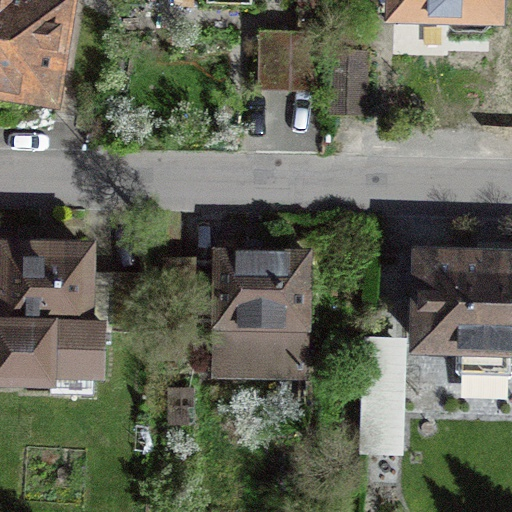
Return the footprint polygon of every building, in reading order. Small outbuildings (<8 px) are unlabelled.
[(0,0),(0,85),(47,91),(61,3),(40,0),(0,0)] [(394,0),(394,14),(448,15),(448,26),(453,32),(485,32),(490,26),(491,16),(495,16),(495,0),(394,0)] [(324,32),(259,31),(257,90),(323,92),(324,32)] [(363,113),(365,53),(332,52),(330,113),(363,113)] [(0,321),(0,379),(51,381),(51,373),(102,375),(103,331),(140,332),(142,273),(86,271),(87,249),(0,246),(0,295),(5,296),(4,321),(0,321)] [(215,370),(305,372),(308,254),(284,253),(284,249),(235,248),(235,252),(217,252),(215,370)] [(511,258),(421,256),(419,345),(456,346),(456,371),(461,377),(509,379),(511,375),(511,258)] [(404,455),(409,338),(366,337),(362,453),(404,455)]
